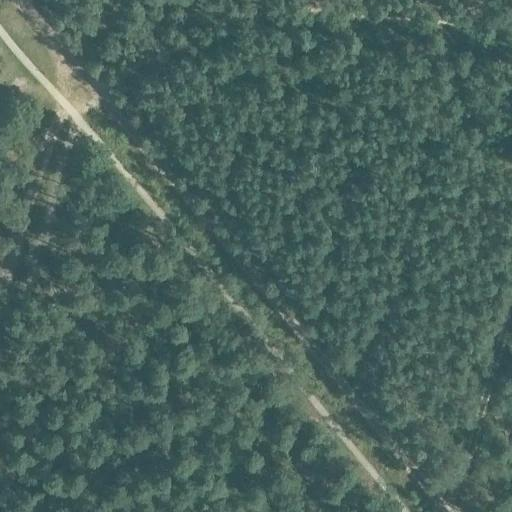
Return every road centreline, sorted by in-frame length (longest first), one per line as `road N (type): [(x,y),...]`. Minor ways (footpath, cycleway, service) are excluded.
road 1 (track): [(442,511),(77,74)]
road 2 (track): [(0,308),(61,101),(77,74)]
road 3 (track): [(452,511),(511,311)]
